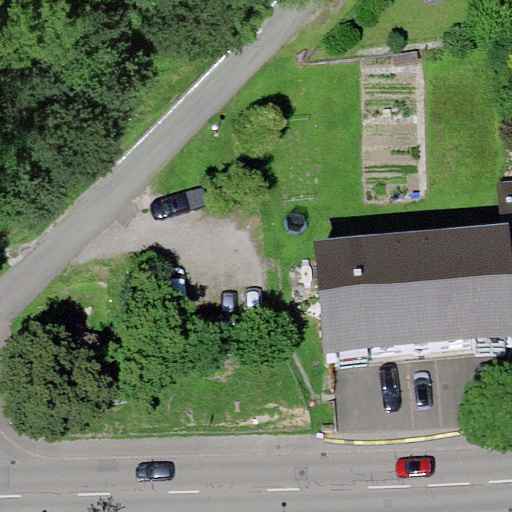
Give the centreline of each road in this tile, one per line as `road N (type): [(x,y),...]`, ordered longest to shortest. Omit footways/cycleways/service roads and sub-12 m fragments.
road 1 (secondary): [(511,479),(0,500)]
road 2 (residential): [(0,322),(286,0)]
